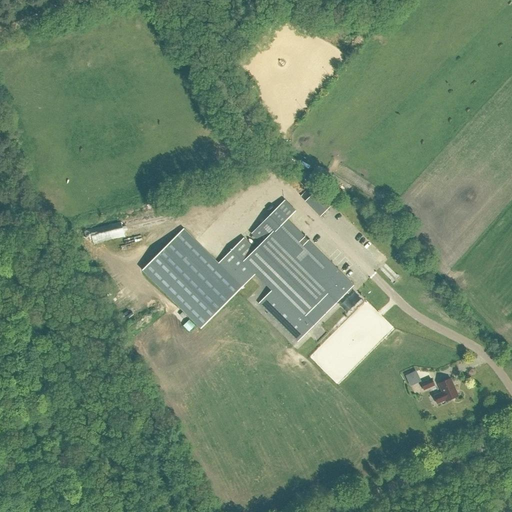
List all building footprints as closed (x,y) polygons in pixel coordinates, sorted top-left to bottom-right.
[(317,190),(306,201),(320,216),(331,204),(317,190)] [(295,211),(285,201),(252,234),(260,243),(254,249),(243,239),(222,260),(218,264),(183,229),(142,271),(201,329),(255,274),(271,290),(258,303),(297,342),(354,285),(287,219),(295,211)] [(86,246),(128,239),(126,230),(84,238),(86,246)] [(125,247),(142,243),(141,238),(124,242),(125,247)] [(350,313),(362,300),(354,292),(342,305),(350,313)] [(411,387),(422,383),(417,371),(406,376),(411,387)] [(424,391),(435,386),(431,379),(421,383),(424,391)] [(445,401),(457,396),(450,379),(438,384),(441,392),(432,396),(436,405),(445,401)]
